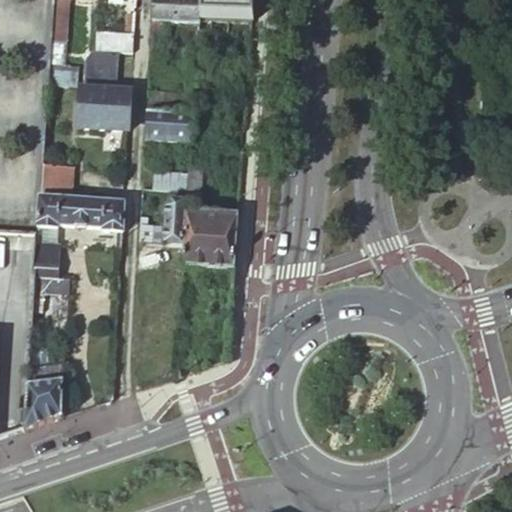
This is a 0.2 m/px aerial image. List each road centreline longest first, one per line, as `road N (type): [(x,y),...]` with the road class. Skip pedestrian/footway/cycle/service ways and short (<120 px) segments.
road 1 (tertiary): [(511,340),(10,511)]
road 2 (primary): [(315,0),(289,332)]
road 3 (primary): [(415,318),(369,203),(386,0)]
road 4 (secondary): [(263,397),(0,485)]
road 5 (primary): [(438,449),(453,412),(450,370),(419,320)]
road 6 (primary): [(415,318),(359,310),(289,332)]
road 7 (primary): [(305,477),(369,483),(424,468)]
